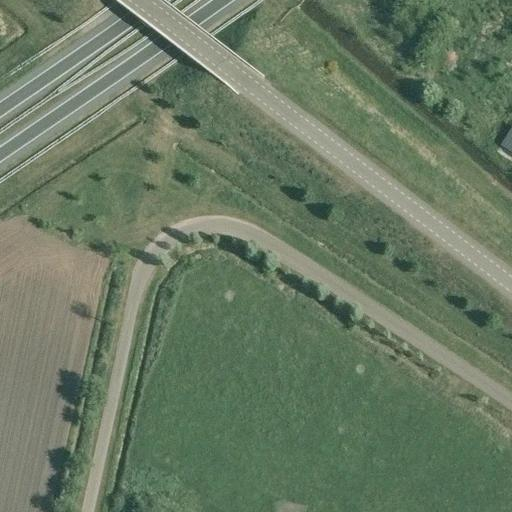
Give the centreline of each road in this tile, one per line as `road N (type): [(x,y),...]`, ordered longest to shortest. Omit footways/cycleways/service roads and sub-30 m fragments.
road 1 (unclassified): [(91,511),(145,265),(188,230),(213,227),(253,238),(511,401)]
road 2 (unclassified): [(145,0),(511,283)]
road 3 (trunk): [(0,161),(225,0)]
road 4 (trunk): [(153,0),(0,109)]
